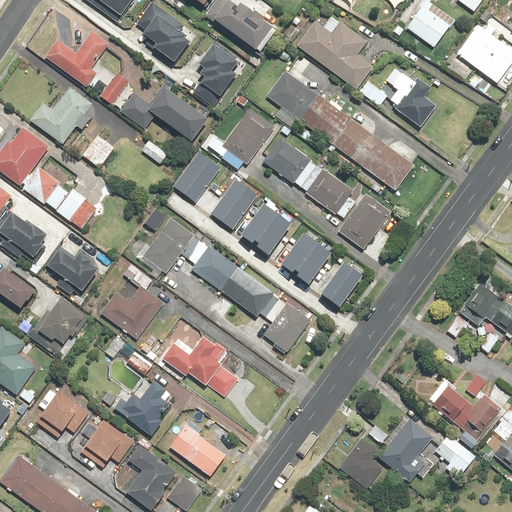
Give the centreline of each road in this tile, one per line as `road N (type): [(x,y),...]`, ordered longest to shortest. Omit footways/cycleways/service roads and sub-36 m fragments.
road 1 (residential): [(511,142),(365,340)]
road 2 (residential): [(169,197),(365,340)]
road 3 (residential): [(365,340),(242,511)]
